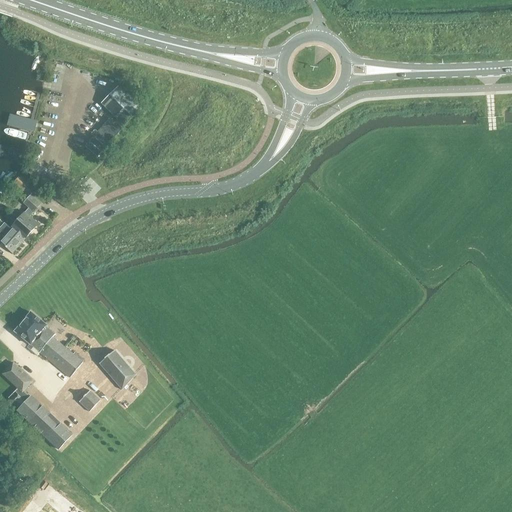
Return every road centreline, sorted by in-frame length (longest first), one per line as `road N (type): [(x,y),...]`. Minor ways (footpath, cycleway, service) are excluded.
road 1 (secondary): [(267,162),(229,185),(123,204),(53,250)]
road 2 (primary): [(167,42),(31,0)]
